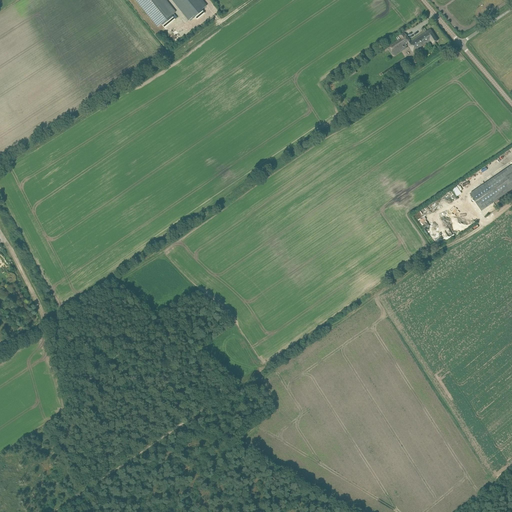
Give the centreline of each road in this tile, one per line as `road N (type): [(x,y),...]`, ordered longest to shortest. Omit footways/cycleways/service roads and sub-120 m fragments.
road 1 (track): [(0,167),(250,0)]
road 2 (track): [(100,511),(80,477),(43,319),(8,248)]
road 3 (unclassified): [(511,104),(422,0)]
